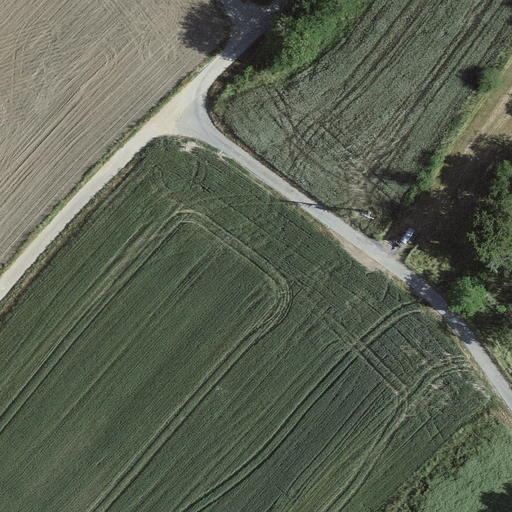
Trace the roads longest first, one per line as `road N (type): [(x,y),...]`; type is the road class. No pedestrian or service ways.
road 1 (track): [(511,396),(453,317),(406,273),(181,111)]
road 2 (track): [(301,0),(97,188),(0,296)]
